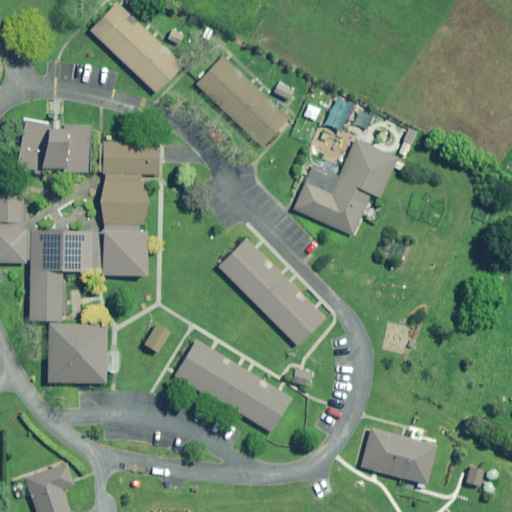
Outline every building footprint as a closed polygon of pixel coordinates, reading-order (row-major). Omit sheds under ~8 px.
[(154,32),(150,36),(115,3),(89,31),(155,95),(182,66),(161,46),(165,42),(154,32)] [(186,38),(172,29),(166,39),(180,47),(186,38)] [(287,121),(219,55),(192,83),(260,149),(287,121)] [(48,129),(49,124),(21,119),(12,170),(40,175),(41,167),(61,170),(61,172),(87,174),(91,131),(68,129),(68,133),(48,129)] [(397,159),(355,140),(336,183),(310,172),(292,211),(352,237),(370,196),(379,200),(397,159)] [(149,177),(160,177),(161,146),(103,144),(103,176),(140,177),(149,177)] [(140,177),(103,176),(101,225),(139,226),(148,226),(149,182),(140,182),(140,177)] [(21,199),(0,197),(0,222),(20,223),(21,199)] [(100,271),(100,277),(146,278),(148,231),(139,231),(139,226),(101,225),(101,232),(100,271)] [(0,263),(28,264),(29,230),(0,229),(0,263)] [(29,230),(28,264),(27,319),(63,320),(64,270),(100,271),(101,232),(29,230)] [(400,260),(406,245),(386,237),(377,259),(390,265),(393,257),(400,260)] [(324,319),(245,240),(217,268),(296,347),(324,319)] [(169,333),(153,324),(141,345),(158,354),(169,333)] [(118,352),(105,352),(106,327),(48,325),(47,383),(105,384),(105,372),(118,372),(118,352)] [(291,399),(194,342),(174,376),(270,434),(291,399)] [(313,374),(294,369),(290,383),(309,388),(313,374)] [(437,447),(371,429),(360,468),(427,486),(437,447)] [(73,486),(66,464),(24,479),(35,511),(68,511),(61,491),(73,486)]
